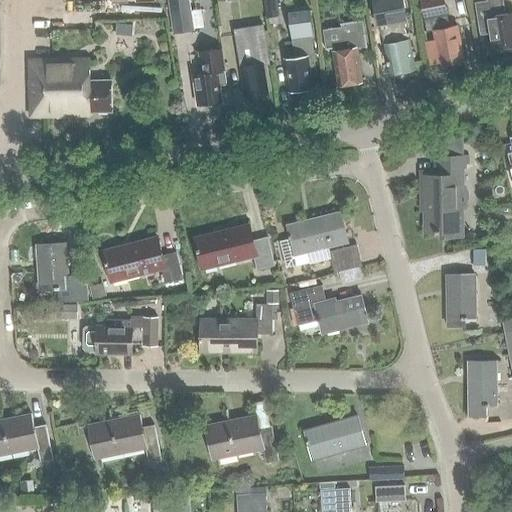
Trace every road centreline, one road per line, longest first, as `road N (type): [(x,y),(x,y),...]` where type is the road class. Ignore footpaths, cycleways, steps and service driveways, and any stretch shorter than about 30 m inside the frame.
road 1 (residential): [(422,376),(2,379)]
road 2 (residential): [(0,219),(370,166)]
road 3 (secondary): [(0,178),(361,125)]
road 4 (residential): [(422,376),(370,166)]
road 5 (secondary): [(361,125),(511,96)]
road 6 (residential): [(458,511),(445,425),(422,376)]
